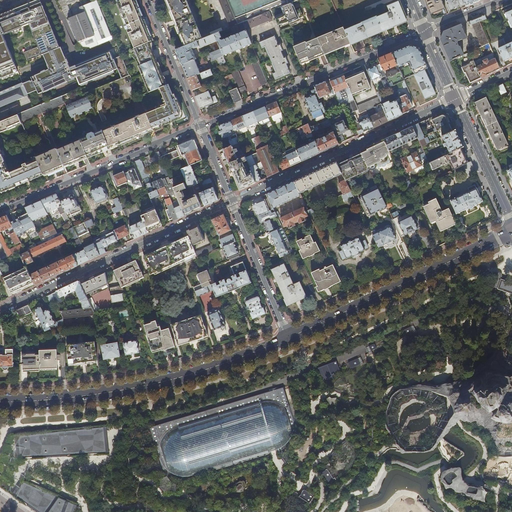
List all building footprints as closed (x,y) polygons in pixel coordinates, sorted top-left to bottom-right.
[(23,83),(27,94),(37,89),(39,93),(76,77),(77,78),(79,77),(79,76),(89,72),(92,79),(126,66),(121,54),(114,57),(111,51),(110,51),(109,50),(70,68),(61,47),(60,47),(58,42),(57,40),(47,17),(48,17),(48,16),(47,16),(43,5),(42,6),(40,0),(27,0),(0,11),(0,21),(4,31),(22,24),(22,25),(29,22),(38,45),(23,51),(26,59),(44,53),(49,64),(48,64),(50,68),(48,69),(47,67),(44,68),(45,70),(42,71),(42,70),(35,73),(36,74),(32,76),(33,79),(23,83)] [(75,2),(74,0),(57,0),(60,4),(67,18),(69,17),(68,13),(70,12),(68,5),(75,2)] [(121,0),(117,2),(122,14),(121,14),(134,48),(152,41),(149,35),(143,20),(138,8),(134,0),(121,0)] [(231,27),(238,24),(227,0),(167,0),(172,13),(181,34),(186,46),(215,34),(219,32),(231,27)] [(281,7),(288,4),(286,0),(227,0),(238,24),(243,22),(272,11),(281,7)] [(441,10),(445,8),(441,0),(424,0),(427,6),(428,6),(431,14),(434,13),(434,14),(442,11),(441,10)] [(463,5),(465,4),(463,0),(447,0),(446,1),(450,10),(457,7),(462,5),(463,8),(464,7),(463,5)] [(97,1),(83,6),(94,36),(78,42),(80,43),(82,46),(90,47),(90,48),(113,39),(97,1)] [(401,22),(406,20),(399,2),(388,6),(390,11),(376,17),(382,30),(391,26),(392,28),(394,27),(402,24),(401,22)] [(294,9),(292,3),(288,4),(281,7),(284,13),(274,16),(277,24),(280,23),(281,24),(288,21),(288,23),(291,22),(292,24),(300,21),(299,19),(303,17),(302,17),(304,16),(300,6),(294,9)] [(78,8),(78,9),(80,14),(67,19),(78,42),(94,36),(83,6),(78,8)] [(511,8),(504,12),(507,19),(508,18),(511,26),(511,42),(499,48),(504,61),(511,57),(511,8)] [(274,16),(272,11),(243,22),(245,27),(248,26),(249,29),(269,21),(269,22),(272,21),(271,17),(274,16)] [(476,19),(468,22),(470,25),(472,24),(480,21),(486,19),(485,15),(476,19)] [(382,30),(376,17),(376,16),(361,22),(362,23),(345,30),(350,42),(351,44),(358,41),(358,42),(367,38),(375,35),(375,34),(382,30)] [(0,74),(1,77),(19,70),(4,31),(0,21),(0,74)] [(489,43),(480,21),(472,24),(482,46),(489,43)] [(450,61),(464,55),(460,47),(459,47),(457,43),(458,40),(463,38),(463,39),(467,37),(462,24),(458,26),(447,30),(444,32),(441,40),(446,50),(450,61)] [(343,45),(350,42),(345,30),(344,28),(339,30),(340,31),(337,32),(336,31),(335,31),(333,32),(333,33),(326,36),(318,39),(324,52),(324,53),(329,51),(343,45)] [(219,32),(215,34),(217,41),(218,42),(221,49),(224,55),(252,44),(246,30),(222,40),(221,40),(220,38),(221,37),(219,32)] [(199,48),(217,41),(215,34),(186,46),(175,50),(179,58),(181,65),(195,59),(196,59),(195,55),(196,54),(196,53),(194,48),(199,46),(199,48)] [(273,73),(275,79),(281,76),(290,73),(286,63),(288,63),(285,58),(284,58),(281,51),(282,50),(280,45),(279,44),(278,44),(274,36),(260,42),(262,48),(265,47),(269,55),(273,63),(272,64),(276,72),(273,73)] [(318,55),(324,52),(318,39),(318,38),(307,42),(307,41),(294,47),(300,62),(304,60),(308,59),(309,61),(317,58),(316,56),(318,55)] [(152,43),(152,41),(134,48),(131,50),(133,56),(135,55),(137,58),(138,57),(144,73),(142,74),(146,84),(149,82),(152,91),(159,88),(167,85),(166,81),(163,75),(162,76),(161,72),(157,62),(153,52),(151,48),(152,47),(152,43)] [(412,45),(392,53),(395,60),(398,66),(411,60),(417,74),(425,70),(428,69),(418,47),(412,45)] [(225,58),(224,55),(221,49),(215,51),(210,53),(213,59),(220,56),(222,59),(225,58)] [(378,59),(380,64),(385,74),(386,73),(385,70),(389,69),(388,66),(389,66),(390,68),(396,66),(398,70),(399,69),(398,66),(395,60),(392,53),(385,56),(378,59)] [(489,71),(499,67),(496,58),(489,61),(488,59),(483,61),(484,63),(479,66),(476,67),(481,78),(487,75),(486,73),(489,71)] [(201,73),(195,59),(181,65),(185,72),(187,78),(201,73)] [(261,86),(268,83),(259,61),(251,64),(261,86)] [(470,83),(481,78),(476,67),(474,61),(471,62),(471,64),(462,68),(465,73),(466,72),(470,83)] [(372,67),(367,69),(372,81),(385,75),(385,74),(380,64),(372,67)] [(404,70),(405,72),(401,74),(404,80),(415,74),(416,74),(411,64),(402,68),(404,70)] [(211,69),(201,73),(187,78),(190,84),(192,90),(201,86),(198,76),(201,75),(202,79),(213,74),(211,69)] [(236,86),(239,93),(247,90),(238,69),(230,72),(231,74),(233,78),(236,86)] [(432,85),(425,70),(417,74),(416,74),(415,74),(422,90),(421,90),(425,98),(430,96),(436,93),(432,85)] [(353,75),(345,78),(352,94),(366,88),(367,90),(371,88),(364,72),(355,76),(354,76),(353,75)] [(401,82),(404,81),(404,80),(401,74),(400,72),(397,73),(396,75),(391,77),(390,76),(387,78),(389,84),(390,86),(401,82)] [(349,113),(358,110),(357,106),(352,94),(345,78),(344,76),(333,80),(330,81),(334,89),(336,94),(341,106),(341,105),(345,104),(348,110),(349,113)] [(330,96),(336,94),(334,89),(331,90),(326,81),(320,83),(315,86),(316,89),(320,98),(329,94),(330,96)] [(0,106),(28,95),(22,82),(0,91),(0,106)] [(501,95),(507,92),(503,84),(498,86),(501,95)] [(171,95),(167,85),(159,88),(166,105),(161,107),(163,110),(160,111),(159,108),(146,113),(152,128),(165,123),(165,122),(170,120),(171,120),(178,117),(177,116),(178,116),(179,112),(181,111),(179,105),(178,103),(175,94),(171,95)] [(242,100),(239,93),(236,86),(232,88),(232,89),(229,91),(234,103),(242,100)] [(325,111),(320,98),(316,89),(311,91),(313,94),(305,98),(307,103),(305,104),(307,108),(309,108),(311,113),(312,113),(314,118),(323,114),(323,112),(325,111)] [(198,95),(195,96),(197,103),(200,109),(214,103),(213,103),(211,97),(208,91),(201,94),(200,92),(197,94),(198,95)] [(66,107),(70,117),(75,115),(74,114),(77,112),(78,114),(82,112),(81,111),(84,109),(85,111),(89,109),(89,108),(92,106),(87,93),(85,93),(86,97),(85,97),(85,99),(84,99),(82,101),(81,99),(78,101),(77,102),(74,104),(74,102),(69,104),(70,105),(66,107)] [(408,100),(406,94),(400,97),(400,98),(396,100),(403,114),(409,111),(408,108),(413,106),(410,99),(408,100)] [(51,100),(39,105),(42,112),(64,103),(61,96),(51,100)] [(373,107),(381,103),(381,102),(379,97),(357,106),(358,110),(359,111),(360,113),(366,110),(373,107)] [(486,97),(475,103),(477,107),(495,147),(497,150),(508,145),(486,97)] [(396,117),(403,114),(396,100),(391,103),(390,101),(382,104),(385,111),(389,120),(396,117)] [(270,104),(265,106),(269,117),(271,122),(283,117),(277,101),(270,104)] [(21,121),(42,112),(39,105),(33,108),(18,114),(21,121)] [(259,109),(254,111),(258,122),(269,117),(265,106),(259,109)] [(377,114),(373,107),(366,110),(368,113),(369,117),(377,114)] [(248,114),(242,116),(246,127),(258,122),(254,111),(248,114)] [(381,124),(389,120),(385,111),(377,114),(369,117),(374,128),(381,124)] [(146,134),(153,131),(152,128),(146,113),(140,116),(140,114),(136,116),(136,117),(116,126),(116,124),(112,126),(112,127),(103,131),(109,146),(110,149),(118,146),(146,134)] [(0,121),(0,189),(3,191),(3,192),(9,189),(8,187),(22,182),(22,184),(33,179),(32,176),(42,172),(36,157),(32,158),(32,160),(19,166),(20,167),(7,172),(3,162),(5,162),(0,149),(0,130),(1,130),(1,132),(8,129),(8,128),(22,122),(21,121),(18,114),(0,121)] [(109,120),(111,126),(125,121),(123,115),(109,120)] [(434,132),(440,129),(440,128),(449,124),(447,120),(446,117),(441,115),(432,120),(436,128),(433,129),(434,132)] [(235,119),(231,121),(235,131),(246,127),(242,116),(235,119)] [(369,130),(374,128),(369,117),(363,120),(360,122),(363,129),(365,128),(368,127),(369,130)] [(329,120),(319,124),(321,130),(324,129),(331,125),(329,120)] [(331,126),(333,130),(336,136),(348,131),(349,130),(346,124),(345,124),(344,120),(335,124),(335,125),(331,126)] [(429,120),(422,122),(424,129),(426,128),(428,133),(430,132),(429,128),(431,127),(429,120)] [(227,123),(225,123),(229,134),(232,133),(235,132),(235,131),(231,121),(227,123)] [(230,136),(229,134),(225,123),(222,124),(220,125),(222,130),(219,131),(219,132),(219,133),(220,134),(221,134),(223,138),(227,137),(230,136)] [(437,138),(435,132),(424,137),(423,136),(424,136),(418,123),(412,126),(418,138),(422,147),(427,144),(426,143),(437,138)] [(306,135),(312,132),(310,128),(308,124),(302,127),(306,135)] [(312,132),(312,134),(318,131),(321,130),(319,124),(310,128),(312,132)] [(440,129),(443,135),(453,131),(451,127),(449,124),(440,128),(440,129)] [(289,131),(287,125),(282,127),(283,131),(277,134),(277,136),(289,131)] [(389,151),(418,138),(412,126),(397,133),(384,139),(389,151)] [(450,153),(452,152),(461,148),(464,147),(460,138),(456,129),(453,131),(443,135),(442,136),(445,143),(443,144),(444,147),(447,146),(448,149),(450,153)] [(106,147),(109,146),(103,131),(102,130),(95,133),(95,132),(94,132),(88,134),(87,136),(80,139),(80,140),(86,155),(89,154),(91,155),(93,154),(101,150),(100,146),(103,145),(104,148),(106,147)] [(315,140),(315,141),(320,153),(329,149),(339,144),(336,136),(333,130),(325,133),(327,136),(320,139),(319,138),(315,140)] [(271,152),(267,142),(263,134),(251,139),(255,147),(265,171),(277,166),(275,161),(271,152)] [(229,140),(231,146),(239,142),(237,137),(234,138),(229,140)] [(390,152),(389,151),(384,139),(377,143),(376,144),(375,144),(373,145),(372,145),(369,146),(367,148),(368,150),(361,153),(369,169),(378,165),(377,162),(388,157),(387,153),(390,152)] [(87,157),(86,155),(80,140),(57,149),(64,166),(75,162),(87,157)] [(176,147),(180,157),(198,149),(194,141),(192,140),(176,147)] [(297,150),(302,161),(311,157),(320,153),(315,141),(297,150)] [(224,165),(229,163),(245,156),(243,152),(239,142),(231,146),(223,149),(226,156),(227,159),(223,161),(224,165)] [(262,180),(268,177),(265,171),(255,147),(243,152),(245,156),(247,161),(250,167),(255,165),(257,165),(258,168),(257,170),(262,180)] [(286,154),(286,156),(297,150),(296,147),(285,152),(286,154)] [(452,164),(455,169),(471,161),(469,156),(465,158),(464,155),(461,148),(452,152),(453,154),(451,154),(452,157),(451,157),(450,155),(449,156),(448,154),(446,155),(429,162),(433,170),(450,162),(451,164),(452,164)] [(52,171),(64,166),(57,149),(36,157),(42,172),(43,175),(52,171)] [(183,157),(187,167),(191,165),(202,160),(198,149),(180,157),(180,158),(183,157)] [(286,156),(287,158),(291,166),(296,164),(302,161),(297,150),(286,156)] [(165,176),(168,184),(169,185),(172,184),(170,180),(159,151),(154,154),(157,163),(156,163),(161,175),(165,176)] [(370,171),(369,169),(361,153),(349,159),(337,164),(342,174),(345,180),(346,182),(370,171)] [(429,162),(426,155),(419,158),(416,153),(402,159),(407,172),(429,162)] [(248,186),(256,182),(251,171),(247,173),(243,162),(247,161),(245,156),(229,163),(234,175),(240,190),(248,186)] [(285,169),(291,166),(287,158),(280,162),(279,162),(283,170),(285,169)] [(135,161),(139,170),(144,168),(140,159),(135,161)] [(474,175),(477,174),(471,161),(455,169),(453,170),(456,177),(466,172),(468,176),(474,174),(474,175)] [(300,193),(342,174),(337,164),(336,162),(314,172),(294,181),(300,193)] [(199,183),(191,165),(187,167),(179,170),(179,171),(182,170),(188,186),(186,187),(186,188),(187,188),(193,186),(197,196),(200,195),(205,206),(219,200),(214,187),(201,192),(198,184),(199,183)] [(250,167),(251,171),(256,182),(262,180),(257,170),(258,168),(257,165),(255,165),(250,167)] [(279,172),(277,166),(265,171),(268,177),(273,175),(279,172)] [(128,173),(124,174),(128,182),(128,183),(131,182),(132,184),(133,184),(135,189),(142,187),(135,169),(134,169),(134,168),(131,169),(128,170),(128,172),(128,173)] [(117,185),(118,186),(128,182),(124,174),(124,172),(116,175),(113,176),(115,181),(117,185)] [(176,177),(170,180),(172,184),(174,188),(179,185),(176,177)] [(148,192),(149,194),(157,190),(165,187),(169,185),(168,184),(167,184),(164,179),(153,183),(153,185),(152,186),(151,184),(150,183),(145,185),(148,192)] [(351,191),(346,182),(345,180),(339,184),(344,194),(351,191)] [(301,195),(300,193),(294,181),(280,188),(267,194),(268,198),(273,208),(301,195)] [(408,190),(413,188),(409,181),(404,183),(408,190)] [(184,183),(179,185),(174,188),(177,196),(179,201),(185,216),(192,212),(202,208),(201,206),(199,201),(197,196),(193,186),(187,188),(191,197),(190,198),(190,197),(188,198),(189,199),(188,199),(189,201),(187,202),(186,200),(185,199),(184,199),(184,198),(185,196),(183,192),(182,191),(183,190),(186,188),(186,187),(184,183)] [(175,196),(177,196),(174,188),(172,184),(169,185),(165,187),(170,199),(175,196)] [(475,205),(483,201),(478,190),(475,185),(468,188),(470,191),(451,201),(457,214),(467,209),(468,208),(470,208),(471,208),(472,208),(473,207),(475,205)] [(95,202),(107,197),(103,186),(95,189),(90,191),(95,202)] [(173,221),(178,219),(171,202),(170,199),(165,187),(157,190),(160,197),(164,195),(166,199),(164,200),(168,209),(166,210),(170,220),(172,219),(173,221)] [(379,211),(387,207),(385,202),(378,188),(361,196),(362,197),(359,198),(367,215),(370,214),(371,215),(376,212),(375,211),(379,209),(379,211)] [(154,199),(160,197),(157,190),(149,194),(154,206),(156,205),(154,199)] [(353,196),(351,191),(344,194),(341,195),(344,201),(344,202),(349,199),(349,198),(353,196)] [(154,206),(149,194),(148,192),(134,198),(137,204),(139,210),(143,220),(148,230),(155,227),(162,224),(154,206)] [(49,198),(41,201),(45,208),(49,206),(51,210),(53,215),(60,212),(65,221),(69,219),(67,216),(59,200),(57,194),(49,198)] [(68,196),(59,200),(67,216),(81,210),(75,197),(74,197),(74,196),(73,195),(72,195),(71,196),(70,197),(70,196),(68,196)] [(338,203),(344,201),(341,195),(335,198),(338,203)] [(262,200),(261,197),(256,199),(252,201),(254,204),(253,204),(255,210),(258,216),(269,211),(265,199),(262,200)] [(114,214),(123,210),(120,204),(118,198),(113,200),(116,207),(112,209),(114,214)] [(268,198),(265,199),(269,211),(274,209),(273,208),(268,198)] [(436,198),(429,202),(430,205),(424,208),(430,221),(435,219),(440,230),(456,222),(449,208),(442,211),(436,198)] [(25,207),(28,213),(32,221),(48,214),(47,213),(45,208),(41,201),(33,204),(25,207)] [(182,217),(185,216),(179,201),(177,201),(174,203),(174,201),(171,202),(178,219),(182,217)] [(123,210),(125,216),(139,210),(137,204),(127,208),(123,210)] [(304,208),(281,218),(285,226),(288,225),(290,228),(296,226),(294,223),(299,221),(300,223),(306,221),(304,217),(308,216),(304,208)] [(316,213),(314,208),(308,210),(311,216),(316,213)] [(275,213),(274,209),(269,211),(258,216),(261,223),(273,218),(278,228),(282,227),(278,218),(275,213)] [(393,219),(401,236),(404,235),(418,228),(416,224),(417,223),(417,222),(416,220),(416,219),(414,220),(412,215),(411,215),(410,212),(401,217),(400,216),(393,219)] [(23,215),(19,217),(22,223),(23,226),(27,234),(29,233),(27,230),(35,226),(34,225),(33,223),(32,221),(28,213),(23,215)] [(94,224),(99,221),(96,214),(90,216),(92,219),(94,224)] [(211,220),(219,236),(231,230),(227,221),(224,214),(211,220)] [(0,232),(13,227),(10,222),(7,215),(0,218),(0,232)] [(94,225),(94,224),(92,219),(84,222),(87,228),(94,225)] [(149,233),(148,230),(143,220),(136,224),(136,222),(132,224),(133,225),(130,227),(132,233),(135,239),(141,236),(149,233)] [(267,232),(273,230),(269,220),(263,222),(267,232)] [(124,237),(132,233),(130,227),(129,226),(126,227),(125,225),(122,227),(122,225),(118,227),(118,228),(113,231),(113,232),(117,240),(124,237)] [(373,235),(379,247),(383,245),(384,245),(396,239),(390,225),(388,225),(385,226),(384,228),(385,229),(383,230),(382,229),(381,229),(377,230),(377,231),(378,233),(373,235)] [(28,235),(27,234),(23,226),(20,228),(15,231),(15,232),(20,241),(21,240),(20,239),(28,235)] [(187,231),(189,236),(193,246),(205,240),(198,226),(193,228),(187,231)] [(37,232),(41,238),(42,241),(47,239),(52,237),(54,236),(58,234),(54,227),(44,232),(43,229),(37,232)] [(279,233),(278,229),(270,232),(273,239),(275,245),(285,241),(284,239),(283,240),(280,233),(279,233)] [(1,234),(0,232),(0,240),(5,251),(8,256),(13,254),(10,249),(9,249),(1,234)] [(20,242),(20,241),(15,232),(8,235),(9,237),(11,236),(16,245),(20,242)] [(55,238),(54,236),(52,237),(53,239),(48,241),(47,239),(42,241),(35,245),(35,247),(31,249),(30,247),(27,248),(28,251),(32,258),(66,242),(62,232),(59,233),(60,236),(55,238)] [(117,242),(117,240),(113,232),(106,235),(107,237),(101,240),(104,248),(111,245),(117,242)] [(233,235),(220,240),(223,247),(235,243),(236,242),(234,236),(233,235)] [(83,263),(89,260),(81,242),(77,236),(74,238),(75,240),(80,252),(73,255),(78,265),(83,263)] [(158,250),(144,256),(151,275),(196,254),(195,252),(193,246),(189,236),(175,242),(175,244),(159,252),(158,250)] [(318,250),(311,236),(306,239),(306,238),(302,240),(303,240),(298,243),(304,256),(308,254),(309,257),(315,254),(314,252),(318,250)] [(360,253),(359,252),(365,249),(364,249),(361,242),(359,237),(340,246),(343,251),(346,258),(352,256),(352,257),(360,253)] [(96,257),(100,255),(95,245),(92,238),(89,239),(90,242),(89,242),(89,241),(88,241),(86,241),(85,241),(81,242),(89,260),(90,260),(90,259),(93,258),(94,257),(95,257),(96,256),(96,257)] [(21,244),(24,250),(27,248),(30,247),(33,245),(30,240),(30,239),(21,244)] [(106,253),(104,248),(101,240),(100,239),(98,239),(99,243),(95,245),(100,255),(103,254),(106,253)] [(288,240),(285,241),(275,245),(278,252),(280,257),(293,252),(288,240)] [(237,249),(235,243),(223,247),(228,259),(239,254),(237,249)] [(21,244),(10,249),(13,254),(19,252),(24,250),(21,244)] [(211,245),(195,252),(196,254),(198,258),(214,251),(211,245)] [(33,261),(32,258),(28,251),(21,255),(25,265),(33,261)] [(59,274),(78,265),(73,255),(38,271),(43,282),(59,274)] [(114,271),(121,286),(122,288),(122,287),(143,277),(144,277),(142,273),(143,273),(142,272),(141,272),(136,260),(135,260),(136,262),(133,263),(115,272),(114,270),(114,271)] [(243,262),(231,267),(235,275),(236,275),(240,273),(247,271),(244,265),(243,262)] [(293,283),(284,264),(272,269),(274,273),(273,273),(277,281),(279,286),(280,286),(288,305),(307,297),(300,282),(294,284),(293,283)] [(304,264),(300,266),(308,285),(312,284),(304,264)] [(325,268),(312,274),(319,289),(340,280),(333,264),(327,267),(326,266),(324,267),(325,268)] [(22,288),(34,282),(30,274),(26,266),(25,267),(25,268),(4,278),(9,287),(12,293),(22,288)] [(40,283),(43,282),(38,271),(38,270),(35,271),(35,272),(30,274),(34,282),(35,285),(40,283)] [(209,286),(211,285),(209,281),(212,281),(207,270),(197,275),(201,284),(193,287),(195,291),(208,286),(209,286)] [(251,280),(247,271),(240,273),(241,276),(238,278),(236,275),(235,275),(231,277),(231,278),(232,278),(233,280),(231,281),(231,279),(230,279),(229,278),(228,279),(227,279),(227,280),(227,281),(228,283),(226,283),(225,279),(219,282),(221,284),(217,286),(216,283),(212,285),(212,287),(217,297),(228,293),(240,288),(252,283),(251,280)] [(492,278),(490,284),(499,287),(502,280),(500,279),(501,276),(501,275),(501,274),(500,273),(499,272),(497,272),(496,273),(496,274),(495,276),(493,275),(492,278)] [(91,279),(81,284),(86,295),(108,285),(105,273),(94,278),(94,277),(95,277),(94,277),(92,278),(90,279),(91,279)] [(502,280),(499,287),(504,289),(508,291),(511,292),(511,283),(510,283),(502,280)] [(82,303),(85,309),(92,308),(88,300),(86,295),(81,284),(79,281),(64,288),(52,294),(56,301),(57,305),(62,303),(60,298),(72,292),(76,291),(81,300),(80,300),(79,301),(80,303),(81,303),(82,303)] [(114,287),(109,288),(112,303),(124,301),(122,294),(125,294),(122,288),(121,286),(114,287)] [(209,290),(208,286),(195,291),(198,297),(210,292),(211,291),(210,289),(209,290)] [(13,296),(12,293),(9,287),(5,289),(9,297),(9,298),(13,296)] [(250,310),(261,305),(259,302),(260,300),(260,299),(259,298),(257,297),(255,298),(254,296),(248,298),(249,301),(247,302),(246,303),(247,306),(249,306),(250,310)] [(92,298),(88,300),(92,308),(94,313),(100,312),(99,308),(95,305),(92,298)] [(459,306),(461,311),(468,308),(466,303),(459,306)] [(28,305),(24,307),(27,315),(32,312),(29,306),(28,305)] [(262,308),(261,305),(250,310),(251,313),(250,313),(253,319),(259,317),(266,314),(263,308),(262,308)] [(24,307),(17,310),(20,318),(27,315),(24,307)] [(43,312),(41,307),(37,308),(36,309),(36,310),(36,311),(36,312),(44,329),(39,331),(40,334),(51,329),(50,327),(43,312)] [(63,317),(63,319),(94,316),(94,313),(92,308),(85,309),(60,311),(63,317)] [(47,310),(43,312),(50,327),(56,324),(49,309),(47,310)] [(220,328),(226,326),(219,310),(208,314),(214,330),(217,329),(220,328)] [(193,341),(208,336),(205,326),(204,326),(201,315),(168,325),(170,330),(172,338),(175,338),(178,346),(193,341)] [(174,345),(172,338),(170,330),(162,332),(160,326),(158,327),(156,321),(151,322),(152,324),(145,326),(148,335),(149,335),(150,339),(148,340),(152,351),(153,351),(152,349),(157,348),(161,347),(162,350),(163,350),(162,349),(174,345)] [(410,327),(403,330),(406,335),(413,332),(410,327)] [(112,358),(120,356),(116,338),(115,337),(110,338),(110,339),(110,342),(107,342),(107,345),(102,346),(104,359),(112,358)] [(133,354),(139,352),(137,340),(123,343),(126,355),(133,354)] [(83,363),(98,361),(96,351),(95,342),(67,345),(68,354),(68,355),(69,366),(74,365),(74,364),(83,363)] [(471,375),(447,383),(457,420),(459,420),(483,426),(496,441),(498,455),(498,456),(511,454),(511,363),(508,359),(503,345),(490,357),(471,375)] [(55,368),(58,368),(57,349),(39,350),(40,355),(40,369),(55,368)] [(9,367),(13,366),(13,350),(6,350),(6,355),(3,355),(3,354),(0,354),(0,366),(2,367),(3,368),(3,369),(5,369),(6,370),(7,369),(8,369),(8,368),(9,367)] [(40,370),(40,369),(40,355),(36,355),(36,353),(22,354),(23,370),(29,370),(40,370)] [(348,362),(351,368),(360,364),(358,358),(348,362)] [(336,361),(318,368),(319,368),(324,382),(333,379),(332,374),(340,371),(339,371),(336,362),(336,361)] [(395,443),(397,446),(398,448),(399,449),(423,449),(436,442),(440,436),(448,424),(457,420),(447,383),(432,377),(407,385),(396,392),(389,409),(388,421),(394,441),(395,443)] [(284,387),(149,427),(156,448),(157,453),(163,471),(168,469),(169,474),(170,474),(170,475),(171,475),(172,475),(172,476),(173,476),(174,476),(174,477),(175,477),(176,477),(177,477),(178,478),(179,478),(180,478),(181,478),(182,478),(183,478),(184,478),(185,478),(186,478),(187,478),(188,478),(189,478),(190,477),(191,477),(270,453),(277,451),(280,450),(281,450),(282,449),(283,449),(283,448),(284,448),(285,448),(285,447),(286,447),(286,446),(287,446),(288,445),(289,445),(289,444),(290,443),(290,442),(291,442),(291,441),(292,441),(292,440),(293,439),(293,438),(294,438),(294,437),(294,436),(293,434),(297,432),(295,426),(284,387)] [(324,401),(330,405),(334,400),(328,396),(324,401)] [(106,427),(15,436),(17,436),(20,457),(17,457),(17,458),(23,457),(32,457),(45,456),(71,455),(87,454),(98,454),(109,453),(109,452),(107,452),(104,428),(106,428),(106,427)] [(440,436),(436,442),(438,447),(441,453),(442,456),(442,457),(444,459),(449,465),(450,467),(446,470),(443,474),(440,477),(442,484),(457,495),(465,497),(487,501),(488,490),(483,485),(481,486),(479,486),(472,482),(468,480),(463,478),(462,477),(453,467),(464,455),(464,452),(440,436)] [(322,472),(330,484),(336,480),(335,478),(333,479),(327,469),(322,472)] [(168,476),(161,478),(160,485),(165,491),(172,489),(177,491),(177,487),(178,483),(172,481),(168,476)] [(13,493),(38,511),(72,511),(75,506),(77,506),(75,505),(24,482),(21,480),(21,481),(23,482),(19,488),(15,494),(13,493)] [(21,481),(13,493),(15,494),(19,488),(23,482),(21,481)] [(304,490),(299,496),(310,503),(312,499),(314,496),(306,491),(304,490)]
